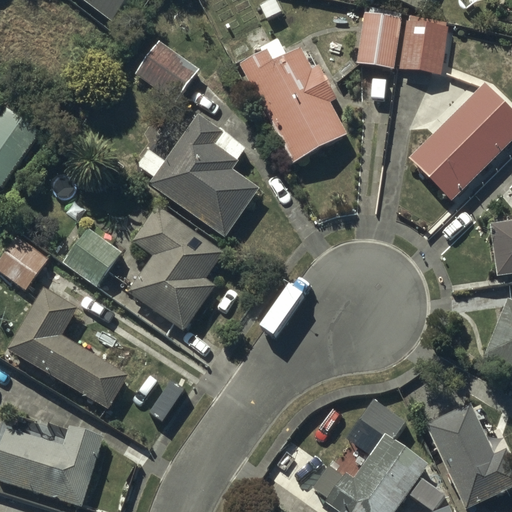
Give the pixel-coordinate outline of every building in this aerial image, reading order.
[(82,0),(113,23),(130,0),(82,0)] [(430,0),(398,0),(425,12),(430,0)] [(369,16),(365,15),(359,65),(396,69),(401,20),(386,18),(387,12),(370,10),(369,16)] [(441,73),(447,25),(408,20),(402,68),(441,73)] [(200,70),(162,42),(137,76),(176,104),(200,70)] [(282,45),(247,63),(242,66),(293,166),(348,137),(331,103),(337,100),(321,68),(318,69),(307,48),(288,57),(282,45)] [(511,108),(488,85),(411,160),(454,203),(511,145),(511,108)] [(43,135),(9,110),(0,121),(0,186),(3,189),(43,135)] [(246,152),(199,117),(165,162),(150,151),(138,167),(155,180),(151,185),(224,240),(261,190),(235,170),(241,162),(239,161),(246,152)] [(225,254),(159,208),(135,242),(155,256),(129,293),(185,332),(216,288),(206,281),(225,254)] [(511,223),(492,225),(499,278),(511,276),(511,223)] [(100,288),(121,254),(87,232),(65,266),(100,288)] [(2,258),(0,256),(0,270),(27,291),(50,261),(19,237),(2,258)] [(46,289),(9,350),(110,411),(131,377),(64,337),(81,310),(46,289)] [(511,301),(510,300),(487,358),(511,367),(511,301)] [(396,511),(427,465),(398,447),(414,422),(375,396),(345,442),(374,461),(357,488),(328,469),(311,496),(335,511),(396,511)] [(511,491),(511,455),(510,450),(496,456),(473,403),(427,422),(466,511),(511,491)] [(0,485),(84,510),(105,437),(71,428),(66,445),(8,429),(0,456),(0,485)] [(424,511),(437,511),(445,501),(424,486),(412,503),(424,511)]
